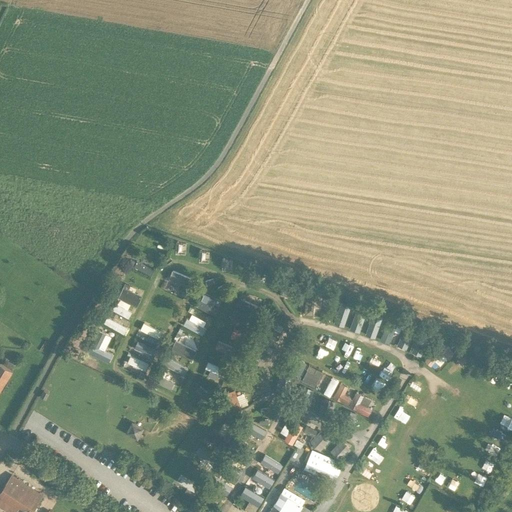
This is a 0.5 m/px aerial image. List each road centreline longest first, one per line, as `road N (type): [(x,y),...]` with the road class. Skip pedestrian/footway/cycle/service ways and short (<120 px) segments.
road 1 (unclassified): [(5,439),(112,253),(216,165),(307,0)]
road 2 (residential): [(111,511),(5,439)]
